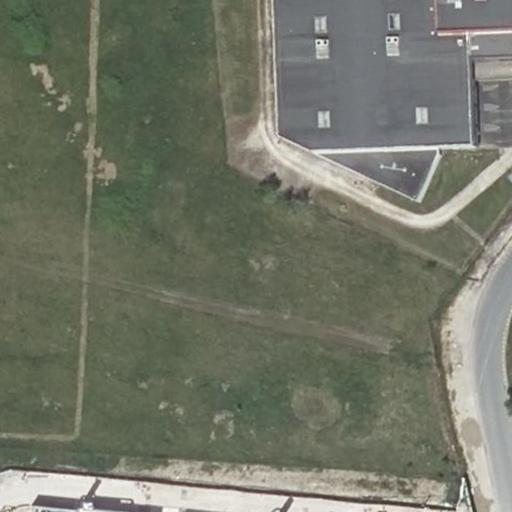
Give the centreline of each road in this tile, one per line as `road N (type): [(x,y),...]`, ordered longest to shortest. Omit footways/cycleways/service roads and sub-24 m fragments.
road 1 (track): [(496,368),(0,255)]
road 2 (unclassified): [(511,481),(496,368),(511,296)]
